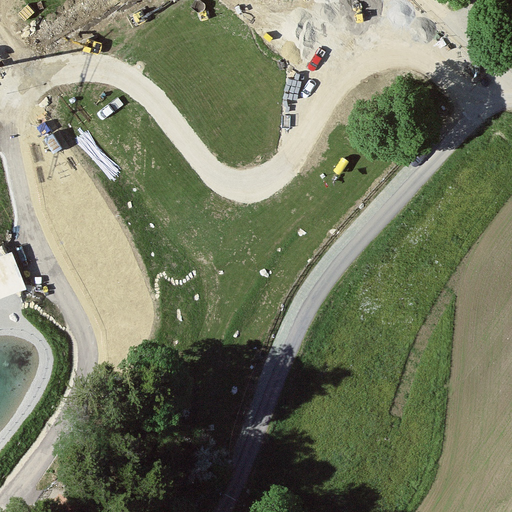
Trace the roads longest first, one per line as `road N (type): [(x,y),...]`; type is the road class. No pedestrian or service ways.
road 1 (unclassified): [(488,103),(322,288),(222,511)]
road 2 (unclassified): [(335,75),(285,162),(245,183),(221,179),(128,77),(86,69),(19,78)]
road 3 (unclassified): [(6,139),(25,216),(80,323),(87,377),(0,506)]
road 4 (unclassified): [(335,75),(367,3),(488,103)]
road 5 (unclassified): [(225,0),(335,75)]
